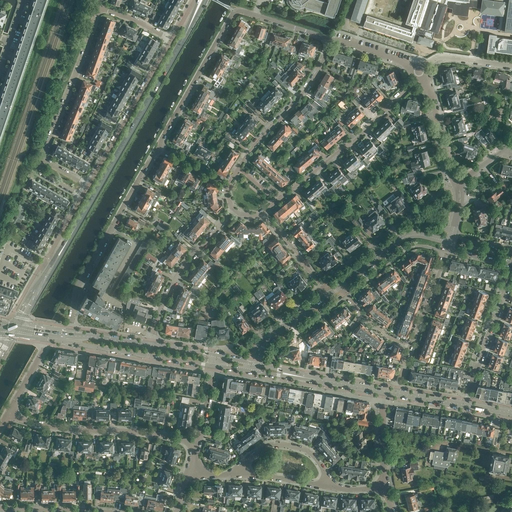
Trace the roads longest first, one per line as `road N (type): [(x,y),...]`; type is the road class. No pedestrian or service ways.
road 1 (secondary): [(54,261),(201,0)]
road 2 (residential): [(261,214),(353,141),(420,71)]
road 3 (residential): [(69,334),(80,281),(158,147)]
road 4 (residential): [(196,442),(63,428),(9,412)]
road 5 (primary): [(50,339),(215,366)]
road 6 (residential): [(171,40),(88,185)]
road 7 (residential): [(149,344),(171,284),(233,209)]
road 8 (residential): [(41,157),(99,7)]
road 9 (residential): [(238,169),(316,74),(330,39)]
road 10 (residential): [(158,147),(236,11)]
road 11 (residential): [(465,398),(511,266)]
road 12 (residential): [(339,285),(398,239),(450,238)]
road 13 (residential): [(330,487),(314,456),(284,444),(253,453),(238,474)]
road 14 (residential): [(457,185),(420,71)]
